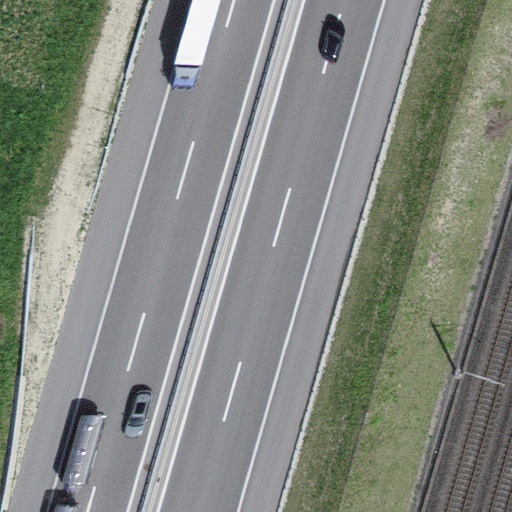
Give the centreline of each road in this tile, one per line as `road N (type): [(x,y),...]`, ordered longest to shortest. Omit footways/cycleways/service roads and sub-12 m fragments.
road 1 (motorway): [(197,511),(344,0)]
road 2 (motorway): [(234,0),(87,511)]
